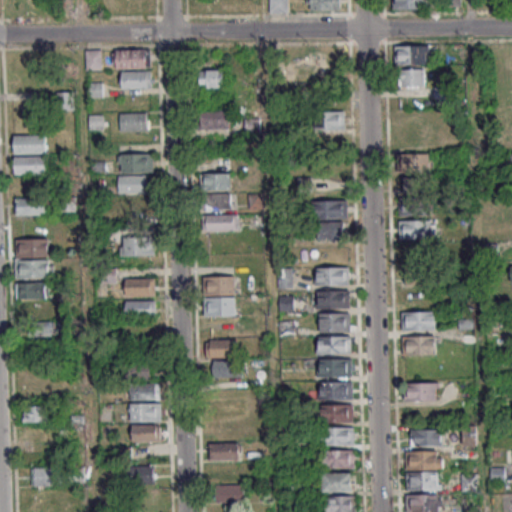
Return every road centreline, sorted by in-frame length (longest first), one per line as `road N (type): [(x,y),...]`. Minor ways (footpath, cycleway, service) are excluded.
road 1 (residential): [(379,511),(363,0)]
road 2 (residential): [(169,0),(185,511)]
road 3 (residential): [(511,26),(0,34)]
